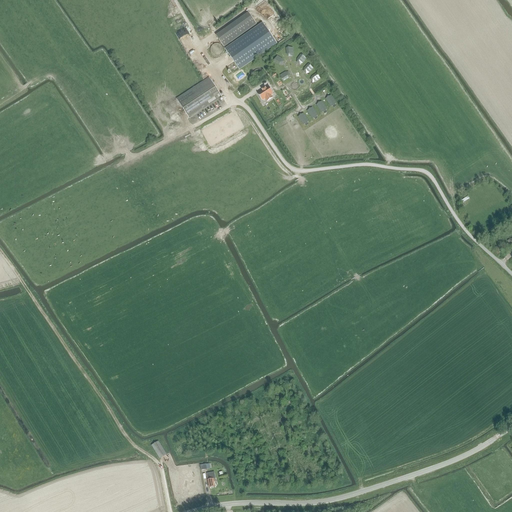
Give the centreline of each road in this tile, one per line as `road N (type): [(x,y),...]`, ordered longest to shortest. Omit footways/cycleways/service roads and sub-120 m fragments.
road 1 (unclassified): [(511,275),(468,233),(427,172),(294,169),(242,104),(120,166)]
road 2 (tertiary): [(192,511),(333,499),(436,467),(511,426)]
